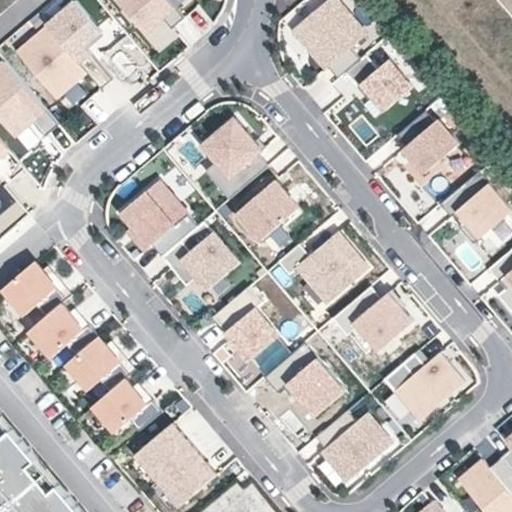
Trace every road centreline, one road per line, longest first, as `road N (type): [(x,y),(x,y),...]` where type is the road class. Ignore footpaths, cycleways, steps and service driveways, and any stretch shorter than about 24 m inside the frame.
road 1 (residential): [(362,511),(502,392),(504,370),(239,41)]
road 2 (residential): [(69,213),(81,244),(324,511)]
road 3 (residential): [(69,213),(84,180),(239,41)]
